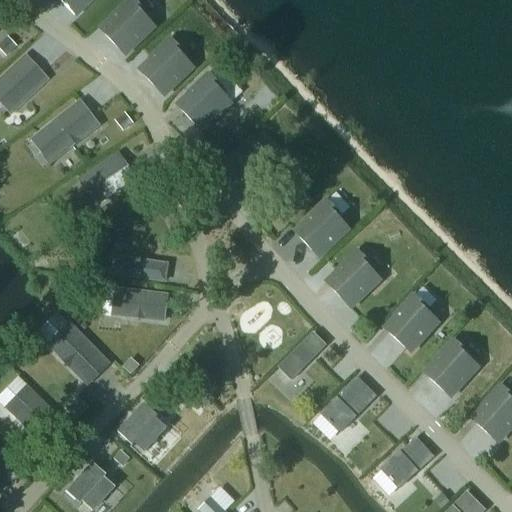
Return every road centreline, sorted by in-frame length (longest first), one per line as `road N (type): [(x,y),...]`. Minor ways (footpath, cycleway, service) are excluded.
road 1 (unclassified): [(224,197),(368,365),(511,510)]
road 2 (unclassified): [(0,505),(84,438),(211,303)]
road 3 (unclassified): [(15,0),(138,102),(224,197)]
road 4 (unclassified): [(267,511),(211,303)]
